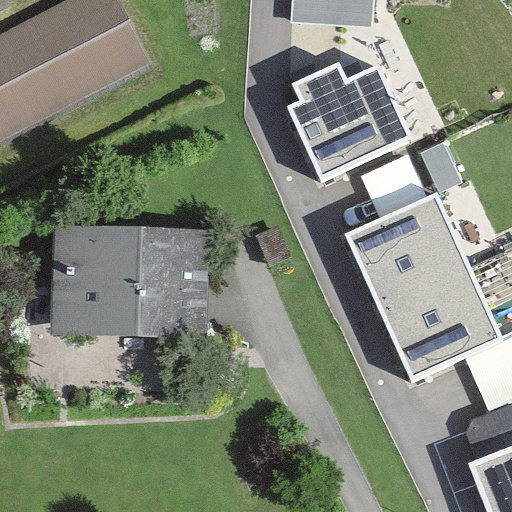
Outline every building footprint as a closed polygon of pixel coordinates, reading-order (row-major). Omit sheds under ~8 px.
[(0,148),(158,67),(123,0),(64,0),(0,33),(0,148)] [(375,0),(292,0),(291,20),(374,24),(375,0)] [(335,53),(294,73),(303,90),(286,98),(320,169),(411,126),(377,56),(344,72),(335,53)] [(433,186),(344,225),(409,370),(498,331),(433,186)] [(213,233),(64,226),(59,331),(208,338),(213,233)] [(281,227),(260,236),(274,269),(295,260),(281,227)] [(511,385),(499,390),(511,423),(511,422),(511,385)] [(511,511),(511,447),(469,464),(487,511),(511,511)]
